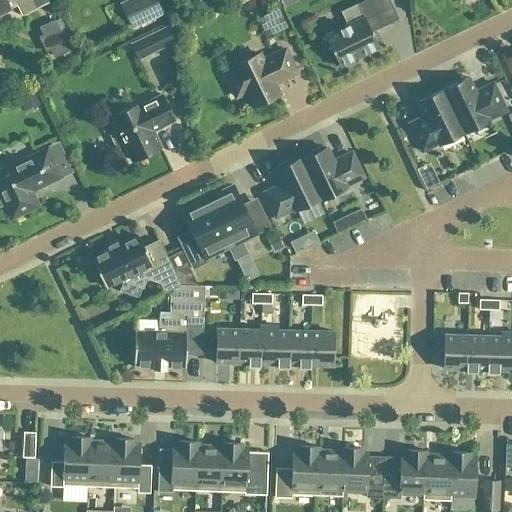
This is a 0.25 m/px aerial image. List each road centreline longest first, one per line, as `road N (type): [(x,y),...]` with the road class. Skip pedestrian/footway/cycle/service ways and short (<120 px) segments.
road 1 (residential): [(0,263),(511,17)]
road 2 (residential): [(0,394),(418,406)]
road 3 (residential): [(511,194),(357,261)]
road 4 (residential): [(418,406),(422,264)]
